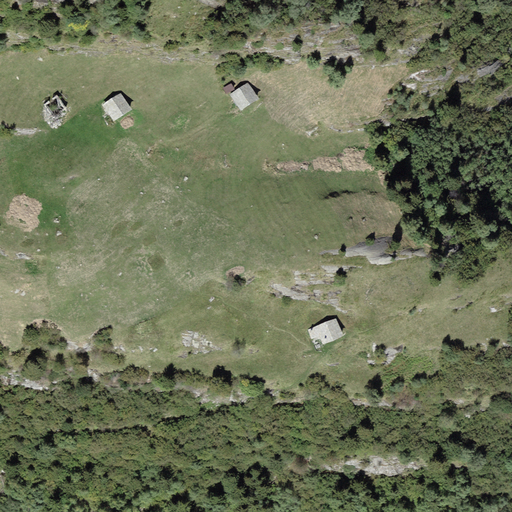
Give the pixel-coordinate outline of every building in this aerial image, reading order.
[(258,99),(247,83),(230,95),(240,111),(258,99)] [(223,89),(226,94),(234,90),(231,84),(223,89)] [(121,93),(102,106),(113,121),(131,110),(121,93)] [(64,110),(56,97),(41,106),(49,119),(64,110)] [(344,336),(336,318),(308,330),(312,339),(319,336),(323,345),(344,336)]
